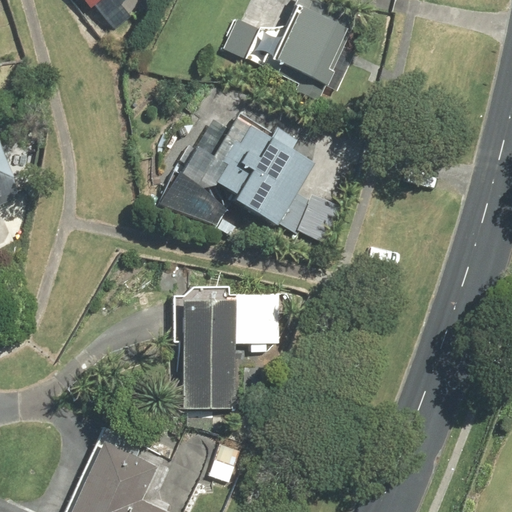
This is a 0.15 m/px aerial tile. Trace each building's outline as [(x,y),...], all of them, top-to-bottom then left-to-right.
[(74,0),(86,13),(100,0),(74,0)] [(318,23),(288,8),(262,61),(319,88),(327,73),(320,69),(338,32),(318,23)] [(289,193),(306,164),(285,152),(292,141),(269,127),(262,139),(240,126),(230,143),(227,142),(214,164),(217,165),(207,183),(226,194),(222,201),(268,228),(271,223),(294,237),(312,206),(289,193)] [(0,167),(0,205),(14,199),(0,167)] [(174,301),(176,410),(231,409),(229,300),(174,301)] [(94,442),(63,511),(166,511),(139,500),(153,467),(94,442)]
